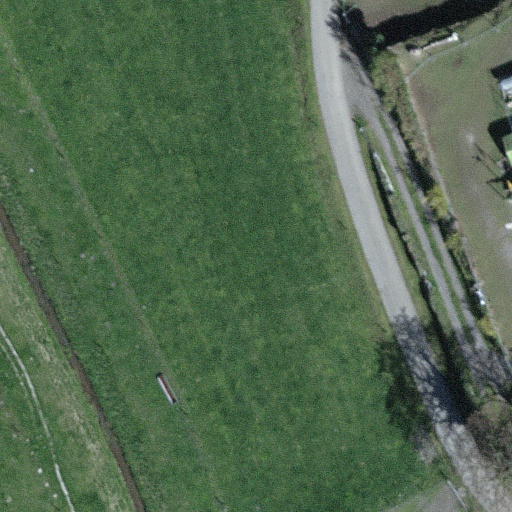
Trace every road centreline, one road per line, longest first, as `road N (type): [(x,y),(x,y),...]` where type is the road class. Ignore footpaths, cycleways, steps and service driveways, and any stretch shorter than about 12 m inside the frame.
road 1 (unclassified): [(505,511),(453,429),(357,187),(329,69),(323,0)]
road 2 (track): [(511,380),(477,360),(395,139),(361,72),(329,69)]
